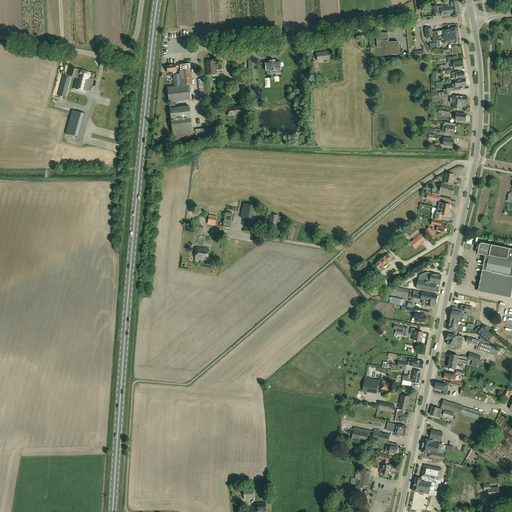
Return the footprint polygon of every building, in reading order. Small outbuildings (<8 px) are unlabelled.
[(452,5),(445,6),(447,15),(459,13),(456,0),(451,1),(452,5)] [(447,15),(445,6),(441,7),(441,6),(437,7),(437,6),(433,7),(435,17),(439,16),(439,15),(442,14),(442,16),(447,15)] [(433,37),(433,42),(444,40),(444,44),(454,43),(455,44),(460,44),(458,27),(452,28),(453,29),(443,31),(443,30),(435,31),(435,32),(432,32),(433,37)] [(374,34),(372,34),(372,39),(377,39),(377,42),(380,42),(380,47),(374,47),(375,56),(376,56),(400,55),(399,42),(389,43),(388,33),(374,34)] [(330,60),(329,52),(316,53),(317,61),(330,60)] [(451,64),(452,68),(455,67),(455,68),(464,67),(463,59),(459,60),(459,57),(458,56),(450,57),(448,57),(449,64),(451,64)] [(219,70),(224,69),(224,62),(218,63),(218,65),(215,65),(214,60),(205,61),(207,76),(216,75),(216,70),(219,69),(219,70)] [(279,61),(266,63),(266,71),(280,69),(279,61)] [(176,75),(175,73),(173,74),(174,87),(167,88),(169,103),(170,103),(171,109),(169,109),(173,142),(193,139),(189,106),(175,108),(175,102),(191,100),(190,85),(192,85),(190,64),(180,65),(181,71),(179,71),(180,75),(176,75)] [(173,74),(175,73),(175,72),(177,72),(177,68),(179,68),(178,65),(167,66),(167,73),(171,73),(171,74),(173,74)] [(77,77),(79,70),(70,68),(68,76),(76,78),(76,77),(77,77)] [(77,77),(74,89),(85,92),(86,90),(91,91),(93,81),(91,80),(92,79),(89,78),(91,73),(79,70),(77,77)] [(70,78),(63,76),(58,96),(65,98),(70,78)] [(467,86),(466,79),(455,81),(456,84),(452,84),(453,86),(447,87),(447,92),(453,91),(453,87),(467,86)] [(441,99),(448,98),(447,92),(432,93),(433,100),(433,103),(441,102),(441,99)] [(454,96),(454,98),(451,98),(450,103),(453,103),(453,109),(462,110),(462,105),(466,105),(466,103),(467,103),(468,97),(454,96)] [(261,101),(253,101),(253,109),(261,109),(261,101)] [(243,115),(242,111),(245,111),(245,105),(232,107),(228,108),(228,116),(243,115)] [(86,114),(73,110),(66,134),(79,138),(86,114)] [(457,115),(454,115),(453,120),(456,120),(456,121),(466,122),(466,114),(457,113),(457,115)] [(217,125),(222,125),(221,117),(213,117),(213,126),(214,128),(217,128),(217,125)] [(455,134),(456,126),(454,126),(454,125),(445,123),(444,127),(446,128),(446,133),(455,134)] [(195,130),(196,137),(194,137),(194,143),(201,142),(201,141),(211,140),(209,127),(204,128),(204,129),(195,130)] [(453,147),(454,140),(445,139),(444,145),(453,147)] [(444,184),(446,185),(449,185),(451,186),(452,184),(453,180),(454,180),(454,179),(453,179),(454,175),(447,173),(446,176),(445,177),(444,179),(445,180),(445,182),(444,184)] [(452,194),(453,194),(454,192),(453,191),(454,188),(448,187),(449,185),(446,185),(444,184),(442,184),(441,187),(445,188),(444,193),(452,195),(452,194)] [(439,202),(438,208),(450,211),(451,205),(443,203),(441,202),(439,202)] [(258,207),(244,204),(240,217),(247,219),(244,230),(252,232),(258,207)] [(448,217),(450,211),(438,208),(437,208),(436,213),(435,212),(433,219),(442,221),(444,216),(448,217)] [(233,214),(226,213),(223,227),(230,228),(233,214)] [(217,216),(209,215),(208,224),(215,225),(217,216)] [(278,216),(271,215),(269,227),(276,228),(278,216)] [(437,230),(445,232),(447,226),(439,224),(440,221),(433,219),(432,225),(438,227),(437,230)] [(417,228),(409,234),(412,239),(414,241),(421,234),(420,233),(420,232),(417,228)] [(490,251),(508,253),(508,244),(491,242),(490,251)] [(208,260),(210,249),(197,247),(195,258),(208,260)] [(382,258),(378,261),(371,267),(375,272),(378,270),(379,270),(381,268),(382,266),(383,268),(392,260),(388,254),(383,259),(382,258)] [(417,288),(417,289),(435,293),(435,292),(439,293),(442,275),(432,273),(432,271),(428,270),(427,270),(427,273),(427,272),(420,275),(419,280),(418,282),(417,288)] [(412,298),(423,300),(422,304),(424,305),(435,307),(436,303),(437,303),(438,295),(414,291),(411,290),(409,297),(412,298)] [(459,321),(462,321),(463,314),(462,313),(461,313),(461,312),(457,311),(458,308),(453,307),(451,319),(459,321)] [(426,319),(427,318),(423,317),(424,315),(421,314),(420,315),(418,315),(415,315),(414,318),(417,319),(417,322),(421,323),(421,322),(426,323),(426,322),(427,322),(427,319),(426,319)] [(458,325),(458,322),(459,321),(451,319),(448,330),(462,333),(463,326),(458,325)] [(404,331),(403,335),(407,336),(409,330),(409,328),(405,327),(397,326),(394,325),(393,329),(404,331)] [(479,327),(475,331),(478,333),(477,334),(487,342),(493,335),(483,327),(482,329),(479,327)] [(422,342),(424,333),(416,331),(416,329),(412,328),(411,334),(413,335),(412,340),(414,341),(414,340),(418,341),(418,343),(420,343),(421,342),(422,342)] [(467,339),(463,338),(464,337),(458,336),(448,334),(447,334),(446,338),(447,338),(447,340),(448,340),(448,344),(456,346),(457,345),(462,346),(463,341),(466,342),(477,346),(476,349),(476,350),(477,351),(478,350),(478,349),(497,356),(500,348),(493,345),(492,346),(481,343),(481,342),(468,337),(467,339)] [(479,362),(481,357),(470,353),(468,359),(474,361),(473,363),(478,365),(479,362)] [(460,360),(460,361),(458,360),(459,356),(451,354),(451,355),(450,355),(449,358),(451,358),(450,362),(457,363),(460,364),(464,365),(465,361),(460,360)] [(411,366),(412,366),(422,368),(424,362),(413,359),(411,366)] [(456,370),(457,363),(450,362),(449,364),(448,364),(447,367),(448,367),(448,368),(456,370)] [(446,373),(444,379),(451,381),(451,383),(454,385),(460,387),(462,383),(455,381),(456,380),(457,375),(446,373)] [(419,384),(420,378),(408,376),(403,376),(402,380),(403,380),(412,382),(419,384)] [(377,394),(379,381),(365,379),(364,387),(363,391),(377,394)] [(382,382),(381,389),(391,391),(392,384),(386,383),(387,382),(383,381),(383,382),(382,382)] [(446,396),(449,386),(445,385),(446,384),(437,382),(435,389),(435,390),(436,390),(438,391),(438,390),(444,391),(443,395),(446,396)] [(483,402),(486,394),(463,387),(461,395),(483,402)] [(410,397),(402,395),(399,408),(407,410),(410,397)] [(478,420),(481,412),(444,401),(443,401),(441,408),(461,414),(461,415),(478,420)] [(430,415),(440,418),(442,410),(439,409),(439,408),(433,406),(430,415)] [(404,415),(405,410),(399,409),(399,412),(397,411),(395,421),(408,424),(409,416),(404,415)] [(443,416),(453,420),(455,414),(445,411),(443,416)] [(405,436),(407,426),(389,423),(388,428),(393,428),(392,433),(396,433),(395,436),(400,437),(400,435),(405,436)] [(390,435),(379,433),(380,430),(374,429),(374,432),(354,428),(352,439),(372,443),(372,440),(388,443),(390,435)] [(443,460),(445,450),(446,445),(434,443),(435,439),(441,440),(443,432),(432,430),(430,438),(433,438),(433,440),(424,439),(421,451),(430,453),(429,457),(443,460)] [(381,468),(380,473),(388,474),(390,465),(387,465),(388,461),(389,461),(390,456),(380,454),(379,458),(385,460),(384,464),(382,469),(381,468)] [(429,495),(431,489),(438,491),(442,469),(425,466),(422,479),(416,478),(413,491),(429,495)] [(355,484),(360,485),(363,470),(359,469),(358,474),(356,474),(355,479),(351,478),(350,484),(354,485),(355,479),(356,479),(355,484)] [(363,470),(360,485),(367,487),(371,472),(363,470)] [(499,497),(499,488),(490,488),(490,484),(484,484),(484,491),(488,491),(488,497),(499,497)] [(254,499),(254,490),(243,490),(244,499),(254,499)] [(266,511),(265,503),(257,504),(254,504),(254,507),(257,507),(257,511),(266,511)]
